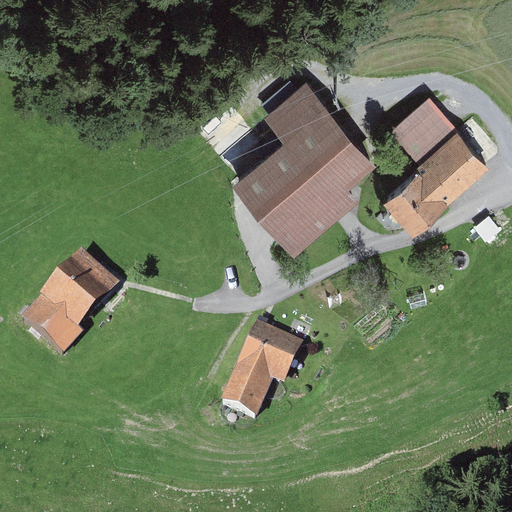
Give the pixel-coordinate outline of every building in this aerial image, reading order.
[(364,163),(304,80),(263,109),(284,137),(222,182),(261,237),(364,163)] [(404,221),(480,155),(427,94),(386,129),(415,161),(379,192),(404,221)] [(482,220),(474,226),(485,240),(500,228),(489,214),(482,220)] [(53,354),(109,288),(70,256),(14,321),(53,354)] [(301,344),(259,325),(223,404),(256,419),(273,381),(282,385),(301,344)]
